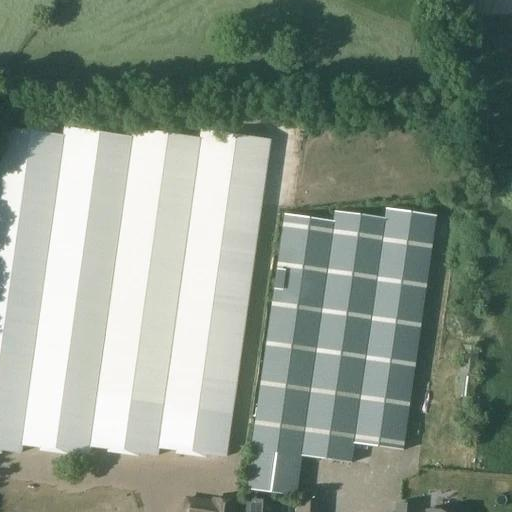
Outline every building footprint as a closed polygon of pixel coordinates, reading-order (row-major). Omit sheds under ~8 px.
[(122,212),(131,139),(63,129),(62,135),(0,125),(0,451),(18,454),(20,442),(84,452),(118,211),(122,212)] [(131,139),(122,212),(118,211),(84,452),(86,452),(88,442),(154,452),(155,443),(221,453),(268,144),(201,134),(199,145),(132,135),(131,139)] [(283,216),(249,452),(301,457),(351,464),(354,444),(403,451),(436,217),(387,210),(386,219),(336,212),(334,222),(283,216)] [(471,398),(472,397),(477,348),(461,346),(455,396),(460,397),(471,398)] [(471,398),(460,397),(459,409),(476,410),(477,398),(472,397),(471,398)] [(249,452),(244,490),(295,497),(301,457),(249,452)] [(233,511),(235,504),(215,501),(215,504),(187,499),(185,511),(233,511)] [(321,511),(321,501),(295,501),(294,511),(321,511)] [(272,511),(273,503),(246,502),(245,511),(272,511)]
